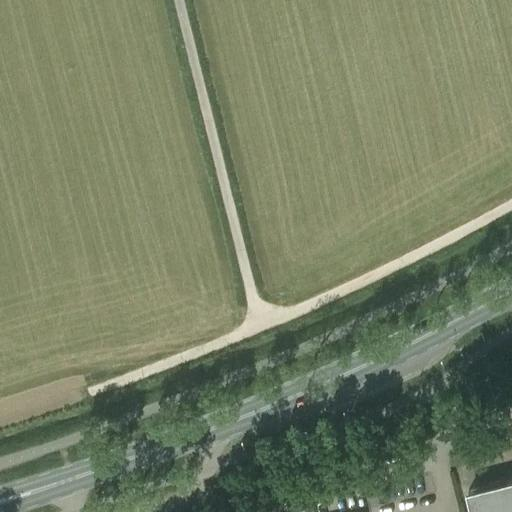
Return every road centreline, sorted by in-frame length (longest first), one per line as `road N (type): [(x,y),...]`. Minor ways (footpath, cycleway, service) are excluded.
road 1 (primary): [(0,499),(293,397),(511,290)]
road 2 (unclassified): [(511,410),(459,422),(422,464),(293,492)]
